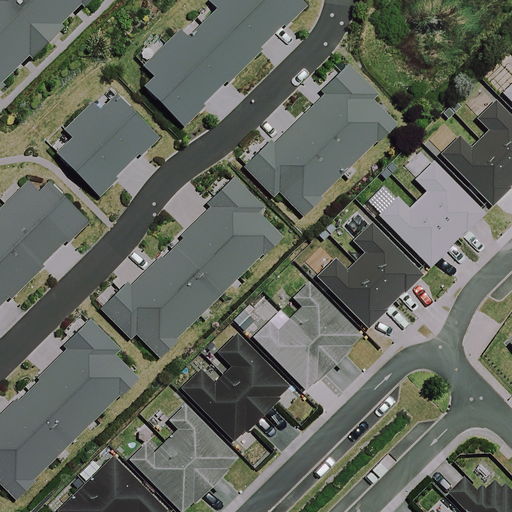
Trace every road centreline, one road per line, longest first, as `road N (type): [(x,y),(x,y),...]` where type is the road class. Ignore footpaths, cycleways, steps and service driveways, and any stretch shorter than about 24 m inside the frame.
road 1 (residential): [(255,511),(402,366),(433,357),(449,364)]
road 2 (residential): [(484,401),(370,511)]
road 3 (residential): [(449,364),(465,300),(511,247)]
